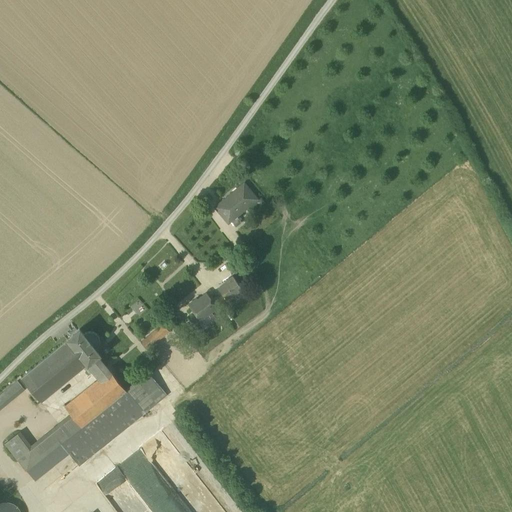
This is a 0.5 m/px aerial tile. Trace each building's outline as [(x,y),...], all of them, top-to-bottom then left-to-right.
[(244,184),(215,207),(228,223),(231,221),(236,227),(242,222),(236,216),(257,199),(244,184)] [(233,277),(218,288),(227,301),(235,296),(234,295),(242,289),(233,277)] [(206,294),(197,301),(195,300),(192,303),(192,305),(190,306),(200,320),(216,308),(206,294)] [(185,306),(179,311),(183,315),(189,311),(185,306)] [(178,313),(169,320),(173,324),(181,317),(178,313)] [(163,325),(142,342),(148,349),(169,332),(163,325)] [(86,332),(83,334),(79,329),(66,339),(67,340),(87,363),(98,356),(100,354),(95,349),(98,346),(99,343),(100,339),(98,336),(96,333),(93,331),(90,331),(86,332)] [(67,340),(21,377),(40,401),(83,366),(87,363),(67,340)] [(109,370),(98,356),(87,363),(83,366),(89,373),(92,371),(98,378),(109,370)] [(98,378),(64,405),(70,413),(58,423),(69,436),(125,391),(125,390),(109,370),(98,378)] [(167,395),(148,371),(126,389),(145,413),(167,395)] [(17,380),(0,394),(0,408),(24,389),(17,380)] [(69,436),(60,443),(68,452),(79,466),(145,413),(126,389),(125,390),(125,391),(69,436)] [(133,447),(154,431),(145,419),(135,426),(136,427),(124,436),(133,447)] [(31,445),(24,450),(34,463),(60,443),(69,436),(58,423),(31,445)] [(229,511),(164,429),(117,467),(151,511),(229,511)] [(20,430),(5,442),(16,457),(24,450),(31,445),(20,430)] [(60,443),(40,458),(48,468),(68,452),(60,443)] [(24,450),(16,457),(26,470),(26,469),(34,463),(24,450)] [(34,463),(26,469),(35,479),(48,468),(40,458),(34,463)] [(151,511),(117,467),(101,481),(125,511),(151,511)] [(19,511),(20,511),(16,506),(11,503),(6,502),(0,503),(0,511),(19,511)]
